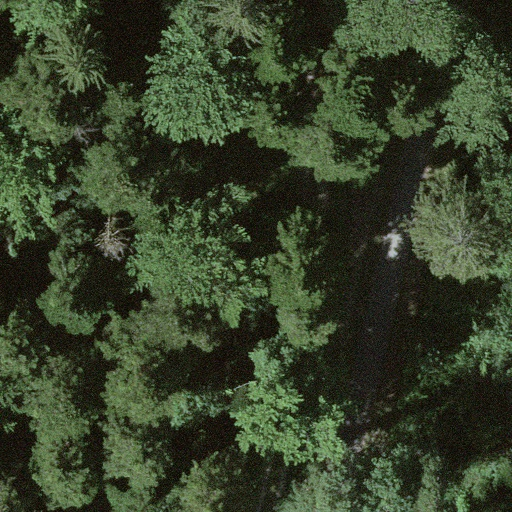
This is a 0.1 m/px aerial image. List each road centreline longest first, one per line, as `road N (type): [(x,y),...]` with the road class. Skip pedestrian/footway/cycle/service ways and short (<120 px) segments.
road 1 (unclassified): [(326,511),(455,0)]
road 2 (track): [(324,0),(312,311),(271,511)]
